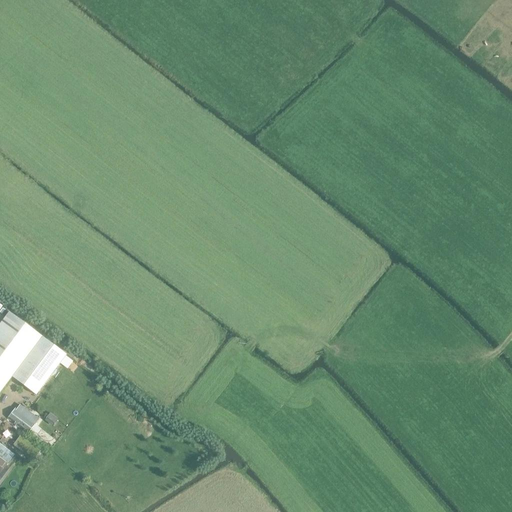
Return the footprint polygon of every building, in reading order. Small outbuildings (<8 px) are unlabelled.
[(0,394),(13,377),(43,337),(10,312),(0,324),(0,394)] [(43,337),(13,377),(36,395),(66,356),(67,355),(64,352),(43,337)] [(8,417),(29,433),(35,425),(14,409),(8,417)] [(21,435),(13,445),(33,460),(41,451),(21,435)] [(0,473),(15,454),(0,442),(0,473)]
